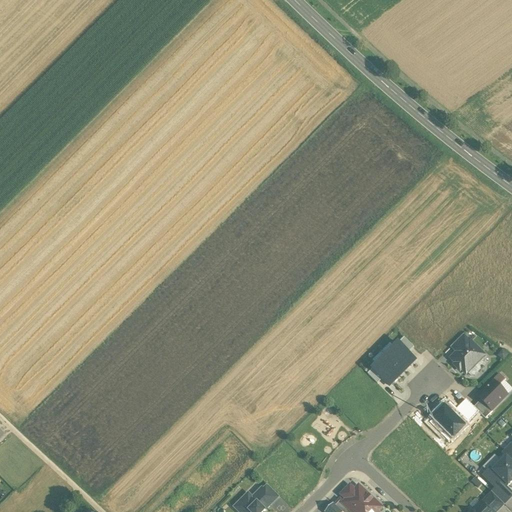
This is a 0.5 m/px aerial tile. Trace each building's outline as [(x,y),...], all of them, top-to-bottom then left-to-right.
[(464,335),(451,348),(456,353),(459,351),(469,341),(464,335)] [(404,338),(398,344),(408,353),(414,348),(404,338)] [(469,341),(459,351),(456,353),(451,359),(455,363),(455,366),(459,370),(462,370),(466,375),(485,356),(469,341)] [(398,344),(385,357),(403,374),(415,360),(408,353),(398,344)] [(389,387),(403,374),(385,357),(372,370),(382,380),(389,387)] [(378,384),(382,380),(372,370),(368,375),(378,384)] [(483,398),(481,401),(492,412),(507,396),(498,388),(506,380),(500,375),(480,395),(483,398)] [(467,424),(479,413),(474,408),(467,401),(456,412),(467,424)] [(479,413),(486,419),(492,412),(481,401),(474,408),(479,413)] [(452,439),(467,424),(456,412),(448,404),(432,420),(452,439)] [(501,484),(506,489),(511,482),(511,460),(506,454),(484,476),(497,489),(501,484)] [(492,494),(504,505),(511,497),(511,494),(506,489),(501,484),(497,489),(492,494)] [(350,511),(378,511),(382,509),(359,487),(355,492),(350,487),(342,496),(346,500),(342,504),(350,511)] [(252,498),(248,494),(234,508),(238,511),(263,511),(271,505),(263,497),(267,493),(263,490),(262,488),(252,498)] [(279,497),(271,489),(267,493),(263,497),(271,505),(279,497)] [(492,494),(481,505),(487,511),(496,511),(504,505),(492,494)] [(339,501),(335,506),(341,511),(350,511),(342,504),(339,501)]
